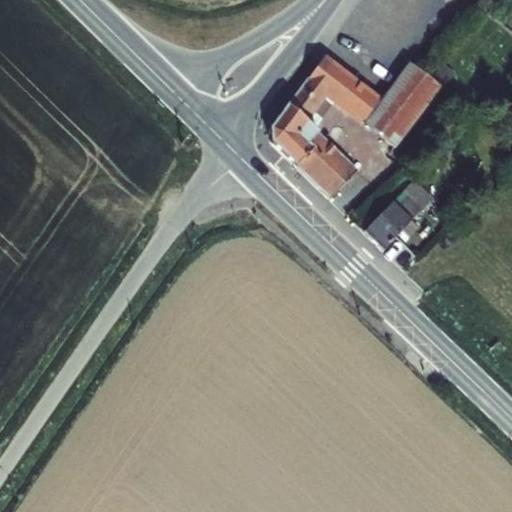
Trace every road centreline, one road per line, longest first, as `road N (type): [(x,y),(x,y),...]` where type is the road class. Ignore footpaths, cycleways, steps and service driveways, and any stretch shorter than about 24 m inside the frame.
road 1 (unclassified): [(0,474),(229,147)]
road 2 (secondary): [(511,418),(229,147)]
road 3 (tertiary): [(229,147),(334,0)]
road 4 (tertiary): [(314,0),(176,95)]
road 5 (secondary): [(176,95),(78,0)]
